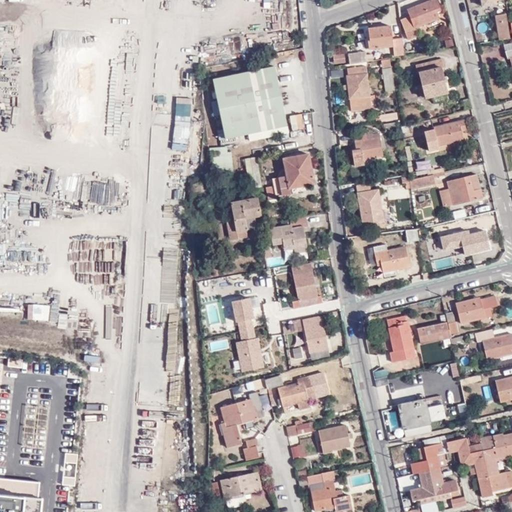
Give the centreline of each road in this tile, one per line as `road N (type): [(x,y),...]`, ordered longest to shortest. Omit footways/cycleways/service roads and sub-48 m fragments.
road 1 (residential): [(349,307),(322,20)]
road 2 (residential): [(511,230),(455,0)]
road 3 (unknown): [(46,482),(55,388),(48,381),(20,385),(11,470),(26,478)]
road 4 (residential): [(394,511),(349,307)]
road 5 (residential): [(349,307),(511,269)]
